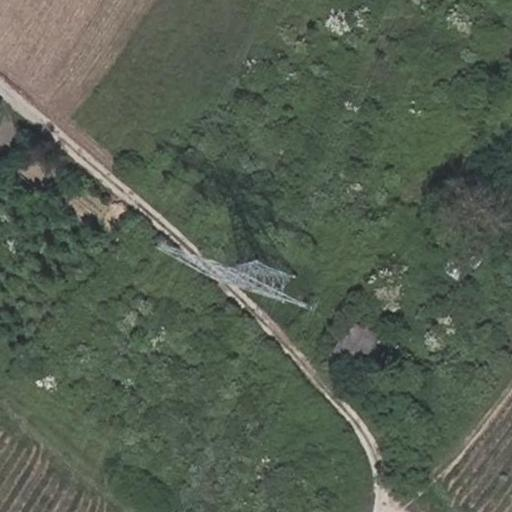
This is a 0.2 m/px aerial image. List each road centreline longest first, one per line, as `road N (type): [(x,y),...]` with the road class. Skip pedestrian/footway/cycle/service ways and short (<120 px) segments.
road 1 (track): [(0,75),(72,133),(395,449),(399,511)]
road 2 (track): [(401,511),(511,383)]
